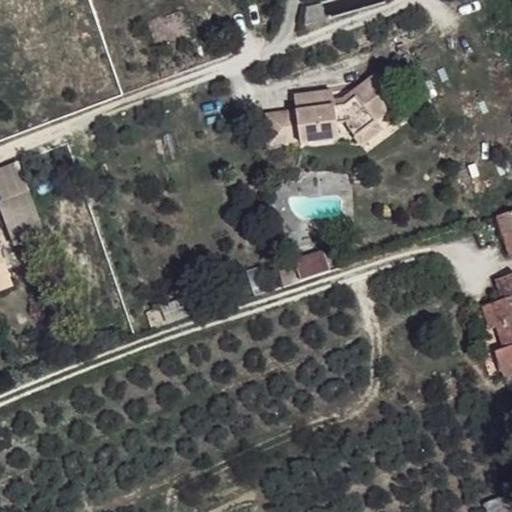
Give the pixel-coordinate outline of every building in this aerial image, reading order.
[(252,0),(247,1),(244,2),(250,24),(277,19),(281,0),(252,0)] [(325,18),(319,0),(309,0),(307,20),(325,18)] [(265,113),(269,143),(297,139),(298,142),(337,137),(335,121),(345,120),(345,125),(352,134),(360,144),(381,127),(373,118),(398,101),(375,72),(341,98),(342,104),(332,105),(332,99),(331,89),(292,95),(294,109),(265,113)] [(423,79),(403,86),(430,101),(423,79)] [(18,172),(0,180),(0,210),(1,212),(28,199),(18,172)] [(42,244),(28,199),(1,212),(0,212),(0,223),(16,256),(42,244)] [(511,213),(499,218),(508,242),(511,240),(511,213)] [(320,271),(313,250),(285,260),(292,281),(320,271)] [(0,257),(0,284),(9,281),(0,257)] [(511,277),(496,282),(502,303),(511,299),(511,277)] [(511,299),(502,303),(489,307),(496,329),(502,350),(503,352),(511,349),(511,299)] [(491,331),(496,329),(489,307),(485,309),(491,331)] [(511,349),(503,352),(502,350),(493,353),(500,376),(511,372),(511,349)] [(477,506),(479,511),(507,511),(509,511),(503,495),(477,506)]
